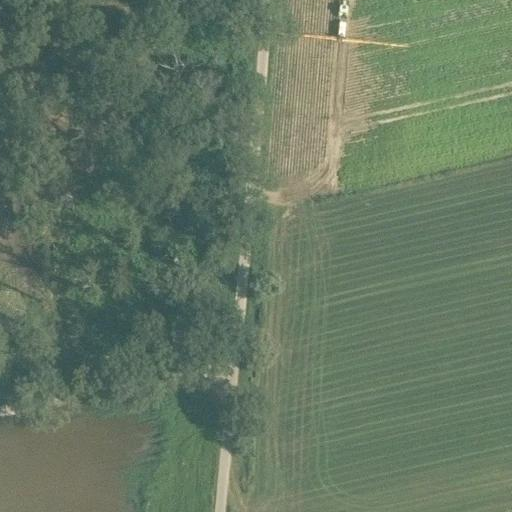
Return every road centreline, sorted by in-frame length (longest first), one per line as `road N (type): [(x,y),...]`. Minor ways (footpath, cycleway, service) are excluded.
road 1 (unclassified): [(233,367),(263,0)]
road 2 (unclassified): [(0,412),(233,367)]
road 3 (unclassified): [(220,511),(233,367)]
